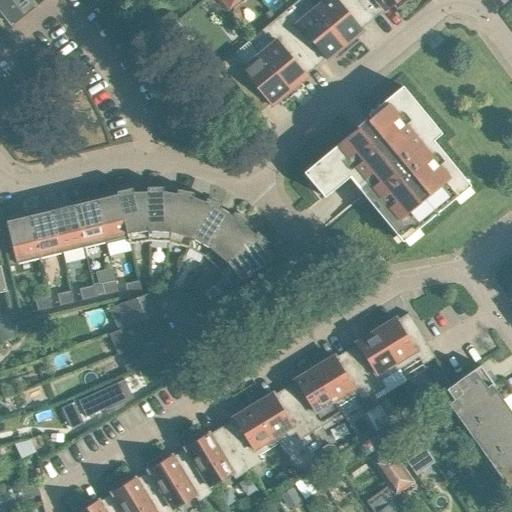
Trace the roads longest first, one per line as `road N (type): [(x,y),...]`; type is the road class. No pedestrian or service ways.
road 1 (residential): [(393,283),(52,491)]
road 2 (residential): [(484,10),(444,3),(271,144),(244,185)]
road 3 (residential): [(244,185),(170,161),(37,185),(3,178)]
